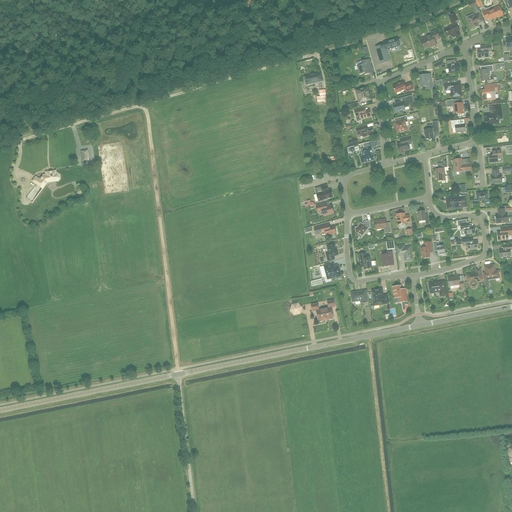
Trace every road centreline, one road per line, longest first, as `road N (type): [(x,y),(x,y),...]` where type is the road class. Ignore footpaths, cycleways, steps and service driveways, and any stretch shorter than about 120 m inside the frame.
road 1 (track): [(178,374),(146,103)]
road 2 (track): [(291,60),(37,135)]
road 3 (unclassified): [(178,374),(420,326)]
road 4 (unclassified): [(0,410),(178,374)]
road 5 (residential): [(413,276),(478,259),(486,246),(474,217),(440,217),(429,197)]
road 6 (unclassified): [(194,511),(178,374)]
road 7 (residential): [(413,276),(354,280),(346,214)]
road 8 (residential): [(406,24),(291,60)]
